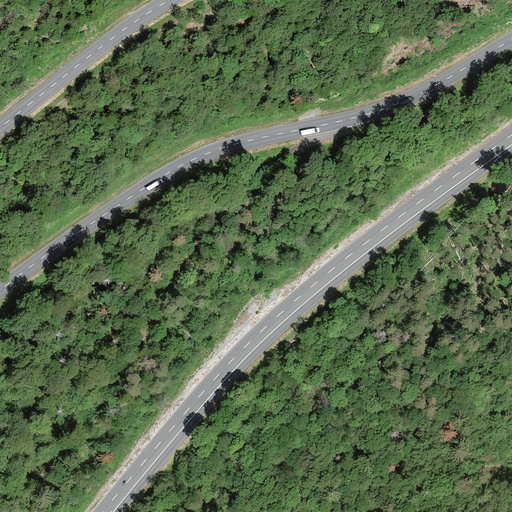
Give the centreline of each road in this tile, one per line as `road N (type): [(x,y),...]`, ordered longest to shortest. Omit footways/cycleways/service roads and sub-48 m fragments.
road 1 (secondary): [(511,39),(381,111),(198,155),(0,288)]
road 2 (secondary): [(112,511),(269,333),(511,143)]
road 3 (track): [(51,511),(115,377),(226,202),(242,182),(333,123)]
road 4 (secondary): [(0,128),(170,0)]
